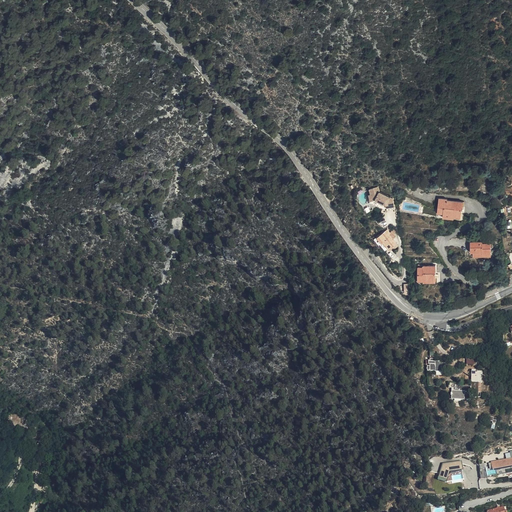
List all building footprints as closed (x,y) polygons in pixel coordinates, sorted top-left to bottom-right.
[(387,188),(386,185),(378,187),(379,191),(377,191),(379,198),(396,204),(396,206),(404,204),(402,193),(387,188)] [(446,207),(445,208),(455,210),(455,214),(462,215),(464,203),(467,204),(467,197),(453,194),(452,193),(444,191),(443,198),(441,197),(440,205),(446,207)] [(398,224),(389,231),(392,236),(399,244),(406,238),(400,231),(402,229),(398,224)] [(482,238),(472,237),(471,243),(468,243),(468,252),(489,254),(490,241),(482,240),(482,238)] [(426,272),(438,273),(438,259),(425,258),(425,260),(421,260),(419,275),(426,276),(426,272)] [(436,357),(430,357),(430,359),(429,359),(429,363),(430,363),(430,365),(427,365),(428,370),(431,370),(431,369),(436,369),(436,370),(443,370),(443,371),(445,371),(449,365),(445,361),(439,361),(439,360),(436,360),(436,357)] [(477,368),(473,368),(472,386),(466,386),(466,385),(459,384),(459,382),(450,381),(449,386),(453,386),(452,396),(466,397),(466,390),(472,390),(471,395),(479,396),(480,381),(483,381),(484,370),(477,369),(477,368)] [(511,449),(509,450),(511,457),(490,460),(487,461),(488,465),(490,465),(491,466),(494,466),(495,473),(511,470),(511,449)] [(462,461),(439,463),(441,482),(448,481),(447,471),(463,469),(462,461)] [(447,471),(448,482),(462,480),(461,470),(447,471)]
